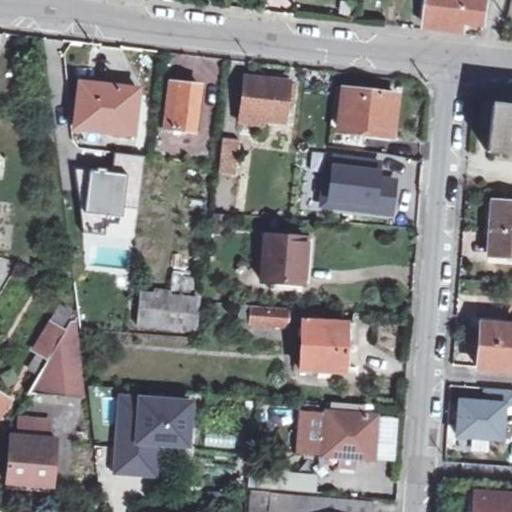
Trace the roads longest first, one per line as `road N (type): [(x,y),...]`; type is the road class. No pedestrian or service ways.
road 1 (residential): [(448,54),(414,511)]
road 2 (unclassified): [(0,5),(448,54)]
